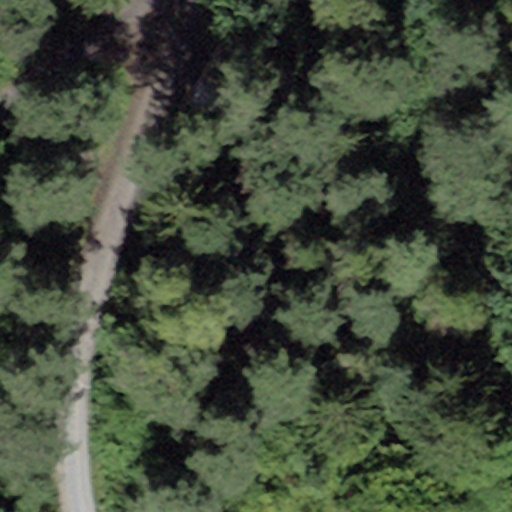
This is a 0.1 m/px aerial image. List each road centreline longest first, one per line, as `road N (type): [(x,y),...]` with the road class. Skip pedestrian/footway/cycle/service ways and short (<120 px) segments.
road 1 (track): [(83,511),(77,478),(91,279),(163,68),(203,0)]
road 2 (track): [(0,111),(74,82),(171,0)]
